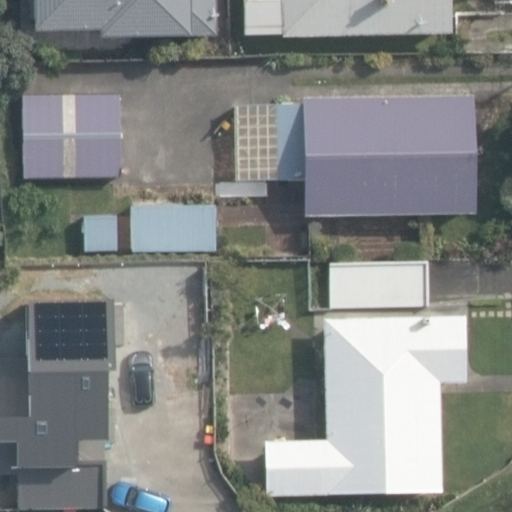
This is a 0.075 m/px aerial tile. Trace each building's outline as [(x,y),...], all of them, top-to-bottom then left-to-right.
[(100,29),(101,39),(217,36),(216,0),(36,0),(37,31),(100,29)] [(283,30),(283,35),(451,30),(450,0),(242,0),(243,31),(283,30)] [(22,179),(118,177),(117,91),(20,93),(22,179)] [(305,179),(306,218),(477,212),(472,95),(304,102),(297,103),(277,103),(273,103),(276,180),(305,179)] [(127,205),(127,244),(215,244),(214,205),(127,205)] [(83,215),(83,243),(118,242),(117,214),(83,215)] [(329,264),(330,308),(430,305),(429,262),(329,264)] [(264,440),(265,496),(441,492),(439,383),(465,383),(464,314),(320,317),(322,440),(264,440)] [(0,474),(18,474),(19,509),(98,507),(97,458),(84,458),(82,410),(40,411),(39,363),(0,364),(0,474)]
